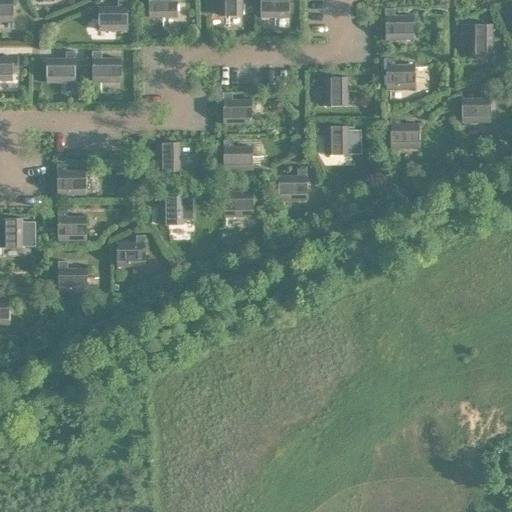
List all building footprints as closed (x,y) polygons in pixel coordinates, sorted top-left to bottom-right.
[(0,0),(0,20),(8,20),(7,0),(0,0)] [(93,5),(94,30),(123,28),(122,0),(112,0),(113,4),(93,5)] [(144,15),(172,16),(172,0),(143,0),(145,0),(144,15)] [(238,14),(237,0),(212,0),(213,14),(224,14),(224,22),(235,22),(235,14),(238,14)] [(255,0),(256,16),(284,15),(283,0),(255,0)] [(511,33),(511,3),(501,3),(501,13),(509,13),(509,33),(511,33)] [(380,16),(380,39),(409,39),(409,14),(389,14),(389,7),(376,7),(376,16),(380,16)] [(463,51),(488,51),(488,23),(456,22),(456,31),(463,31),(463,51)] [(41,57),(41,82),(70,82),(70,49),(60,49),(60,57),(41,57)] [(88,81),(116,81),(116,56),(97,56),(97,50),(87,50),(87,60),(88,60),(88,81)] [(410,87),(410,63),(391,64),(391,56),(381,57),(382,88),(410,87)] [(319,104),(343,104),(343,75),(312,75),(312,84),(319,85),(319,104)] [(486,122),(486,90),(476,90),(476,96),(457,96),(457,122),(486,122)] [(218,91),(218,122),(246,122),(246,96),(228,96),(228,91),(218,91)] [(415,147),(414,122),(395,122),(395,115),(385,116),(386,148),(415,147)] [(344,124),(314,124),(314,133),(321,133),(321,152),(357,152),(356,128),(344,129),(344,124)] [(218,138),(218,170),(248,170),(247,144),(228,145),(228,138),(218,138)] [(175,170),(175,141),(144,141),(144,150),(151,150),(151,170),(175,170)] [(52,171),(52,193),(81,193),(81,169),(61,169),(61,163),(50,163),(50,171),(52,171)] [(273,173),(274,199),(303,199),(302,167),(292,167),(292,173),(273,173)] [(219,182),(220,215),(248,215),(248,190),(229,190),(229,182),(219,182)] [(153,194),(148,194),(148,203),(153,203),(153,223),(178,223),(178,216),(188,216),(188,194),(153,194)] [(82,238),(82,215),(62,215),(62,207),(51,207),(51,215),(52,215),(52,239),(82,238)] [(18,216),(0,216),(0,244),(19,244),(31,244),(31,220),(18,220),(18,216)] [(112,240),(112,265),(141,265),(140,234),(130,234),(130,240),(112,240)] [(53,260),(54,291),(82,291),(82,266),(63,266),(63,260),(53,260)]
